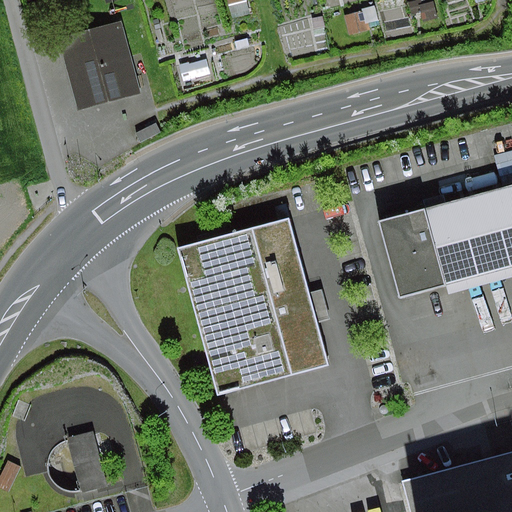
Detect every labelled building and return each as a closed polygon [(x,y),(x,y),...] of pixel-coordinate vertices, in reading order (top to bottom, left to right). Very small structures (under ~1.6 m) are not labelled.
[(59,37),(79,111),(141,95),(121,20),(59,37)] [(511,185),(380,221),(401,298),(511,268),(511,185)] [(181,249),(219,393),(328,364),(290,220),(181,249)] [(81,490),(107,488),(101,429),(75,432),(81,490)] [(511,511),(511,453),(403,483),(410,511),(511,511)]
